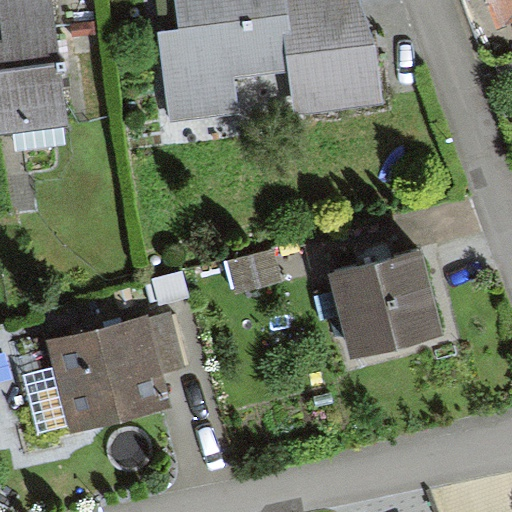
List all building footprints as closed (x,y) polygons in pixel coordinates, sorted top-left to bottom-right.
[(1,0),(6,38),(0,39),(0,134),(74,124),(59,0),(1,0)] [(173,0),(176,19),(158,21),(167,102),(245,93),(241,59),(288,53),(295,112),(389,101),(382,38),(362,0),(173,0)] [(511,0),(491,0),(496,15),(511,10),(511,0)] [(443,328),(424,241),(333,261),(352,347),(443,328)] [(175,313),(48,338),(64,422),(162,403),(156,375),(186,369),(175,313)]
